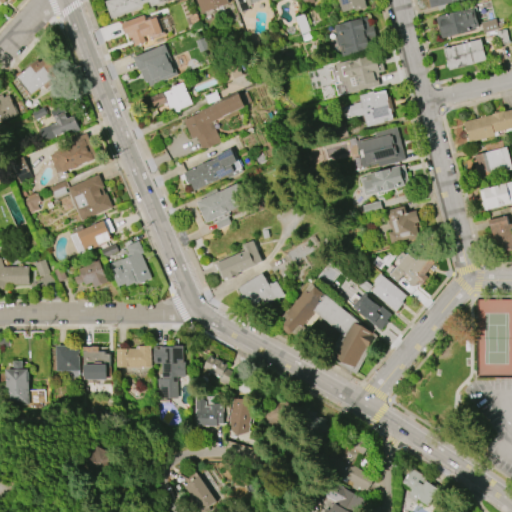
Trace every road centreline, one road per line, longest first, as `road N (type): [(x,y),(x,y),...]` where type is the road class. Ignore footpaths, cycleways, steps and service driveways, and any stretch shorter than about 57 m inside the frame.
road 1 (secondary): [(511,502),(199,315),(69,0)]
road 2 (residential): [(468,276),(398,0)]
road 3 (residential): [(363,407),(468,276),(511,277)]
road 4 (residential): [(291,511),(266,469),(208,453),(170,461),(162,474),(172,511)]
road 5 (residential): [(199,315),(0,320)]
